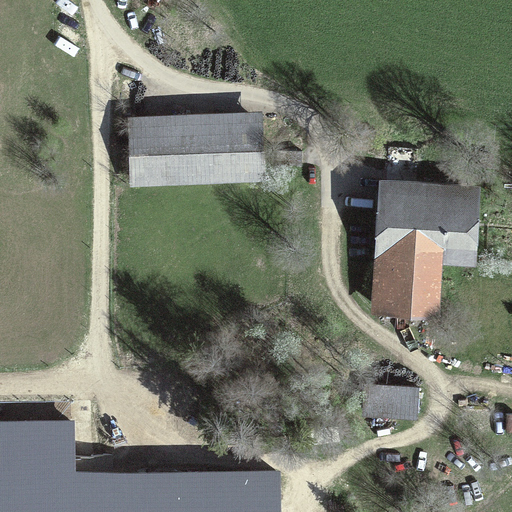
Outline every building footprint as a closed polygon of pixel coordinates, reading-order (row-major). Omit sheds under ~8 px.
[(260,173),(258,119),(132,124),(135,178),(260,173)] [(303,165),(303,151),(276,151),(276,165),(303,165)] [(383,189),(376,307),(432,310),(432,303),(451,304),(452,274),(434,272),(435,253),(469,255),(472,195),(383,189)] [(361,407),(412,409),(413,385),(362,382),(361,407)] [(0,511),(276,511),(276,471),(117,473),(116,454),(72,455),(72,421),(0,422),(0,511)]
